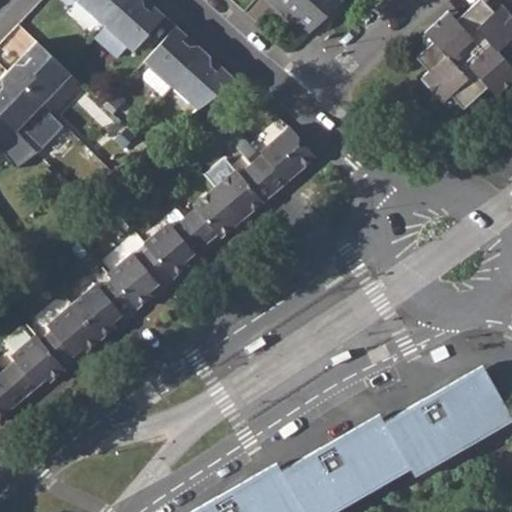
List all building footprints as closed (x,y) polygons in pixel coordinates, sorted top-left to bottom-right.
[(76,0),(76,1),(104,27),(128,0),(76,0)] [(147,0),(128,0),(104,27),(132,51),(165,16),(147,0)] [(267,0),(306,35),(341,3),(338,0),(267,0)] [(511,65),(511,64),(511,62),(511,15),(501,3),(493,11),(482,0),(477,0),(456,19),(448,10),(423,32),(432,42),(416,57),(428,70),(420,78),(442,102),(450,95),(463,108),(487,86),(495,95),(511,79),(511,65)] [(176,26),(144,62),(150,68),(144,75),(144,79),(163,97),(171,87),(204,51),(176,26)] [(70,74),(36,41),(26,52),(7,71),(41,104),(70,74)] [(204,51),(171,87),(196,110),(237,80),(204,51)] [(41,104),(7,71),(0,78),(0,116),(15,131),(41,104)] [(262,155),(251,164),(272,189),(296,168),(298,171),(316,156),(290,127),(260,152),(262,155)] [(236,169),(215,187),(242,219),(262,201),(260,199),(272,189),(251,164),(240,174),(236,169)] [(220,237),(242,219),(215,187),(194,205),(198,210),(186,220),(207,244),(219,234),(220,237)] [(145,244),(149,248),(170,273),(191,255),(194,259),(209,247),(207,244),(186,220),(175,229),(170,223),(145,244)] [(141,255),(149,248),(145,244),(137,250),(141,255)] [(108,274),(112,279),(133,304),(155,286),(158,290),(173,277),(170,273),(149,248),(141,255),(137,250),(108,274)] [(111,322),(133,304),(112,279),(103,286),(100,282),(72,305),(100,338),(115,326),(111,322)] [(48,333),(40,340),(61,365),(82,347),(85,351),(100,338),(72,305),(44,329),(48,333)] [(12,364),(4,371),(24,396),(46,378),(49,382),(64,369),(61,365),(40,340),(36,336),(8,360),(12,364)] [(295,511),(303,508),(305,511),(313,511),(406,459),(410,467),(508,411),(482,364),(383,421),(379,413),(281,470),(276,462),(188,511),(295,511)] [(0,416),(24,396),(4,371),(0,374),(0,416)] [(410,467),(415,475),(511,418),(511,416),(508,411),(410,467)] [(313,511),(331,511),(410,467),(406,459),(313,511)]
